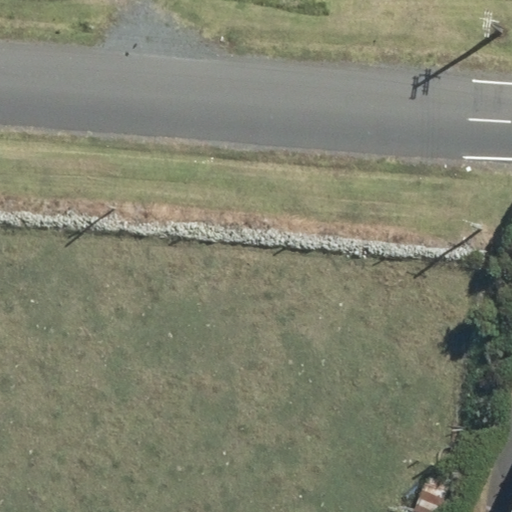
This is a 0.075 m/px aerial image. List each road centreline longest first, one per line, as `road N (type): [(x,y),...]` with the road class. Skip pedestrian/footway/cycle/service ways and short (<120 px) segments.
road 1 (unclassified): [(0,80),(511,120)]
road 2 (track): [(192,94),(88,0)]
